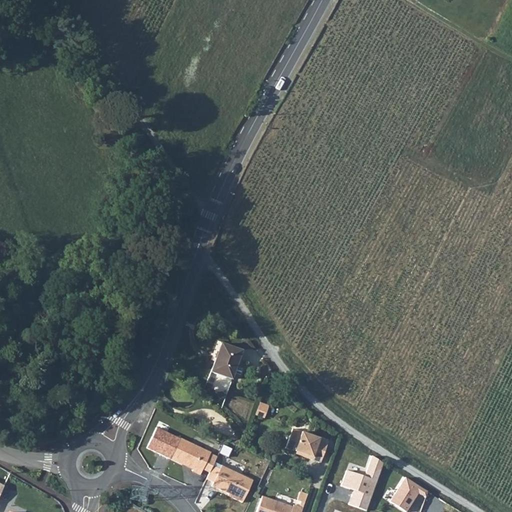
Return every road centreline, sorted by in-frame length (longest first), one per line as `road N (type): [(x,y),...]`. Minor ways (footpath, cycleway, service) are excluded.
road 1 (tertiary): [(322,0),(215,204),(155,358),(102,444)]
road 2 (track): [(477,511),(311,399),(196,246)]
road 3 (track): [(66,0),(196,203),(211,214)]
